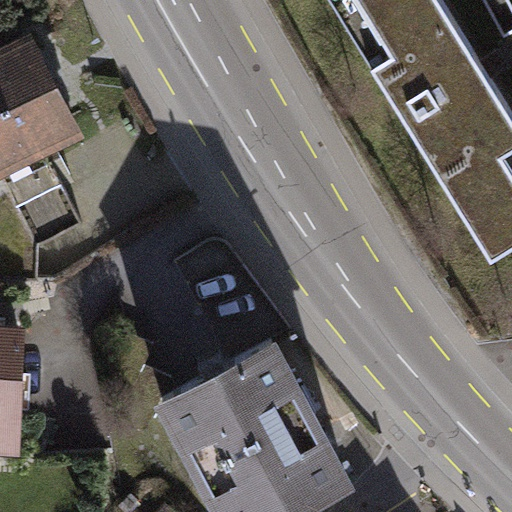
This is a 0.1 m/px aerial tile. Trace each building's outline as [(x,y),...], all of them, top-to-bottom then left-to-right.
[(511,94),(451,0),(343,0),(498,240),(511,231),(511,94)] [(26,37),(0,50),(0,172),(75,136),(26,37)] [(26,337),(0,336),(0,450),(23,451),(26,337)] [(270,336),(163,397),(228,511),(283,511),(349,475),(270,336)] [(177,511),(165,501),(154,511),(177,511)]
